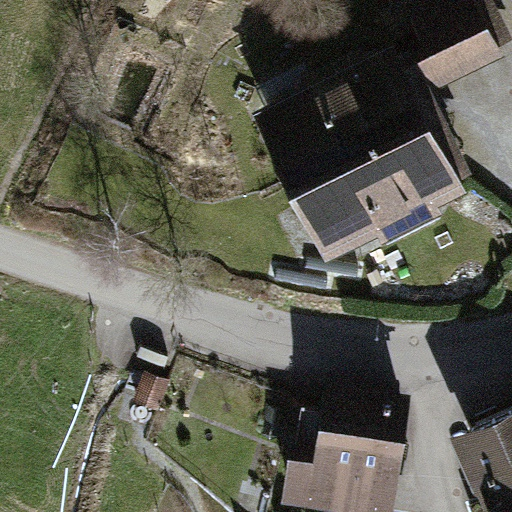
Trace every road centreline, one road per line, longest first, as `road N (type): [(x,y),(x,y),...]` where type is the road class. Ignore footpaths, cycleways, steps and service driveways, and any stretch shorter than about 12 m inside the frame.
road 1 (unclassified): [(0,255),(114,302),(287,342),(429,348),(511,334)]
road 2 (track): [(429,348),(430,490),(440,511)]
